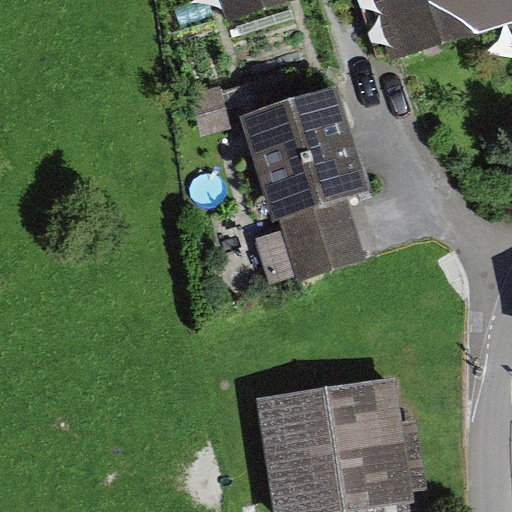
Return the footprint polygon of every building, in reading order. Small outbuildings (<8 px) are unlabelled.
[(304,8),(301,0),(229,0),(236,26),(304,8)] [(366,0),(386,59),(469,32),(459,0),(366,0)] [(511,0),(459,0),(469,32),(511,18),(511,0)] [(293,73),(253,85),(261,109),(300,97),(293,73)] [(343,92),(246,120),(275,221),(286,218),(351,198),(372,192),(343,92)] [(306,283),(371,263),(351,198),(286,218),(292,235),(305,277),(306,283)] [(292,235),(264,243),(276,286),(305,277),(292,235)] [(402,385),(266,405),(281,511),(361,511),(419,503),(402,385)]
